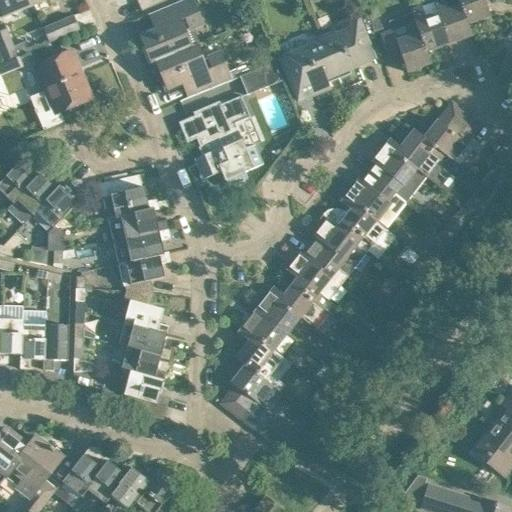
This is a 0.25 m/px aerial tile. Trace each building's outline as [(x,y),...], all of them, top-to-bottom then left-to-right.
[(0,0),(0,8),(4,17),(17,11),(14,5),(26,0),(0,0)] [(137,0),(136,0),(141,11),(168,0),(137,0)] [(157,30),(141,36),(152,63),(157,62),(157,61),(190,47),(184,32),(192,28),(201,24),(191,0),(183,0),(176,3),(180,15),(155,25),(155,26),(157,30)] [(471,36),(467,24),(460,5),(459,5),(447,9),(444,0),(440,0),(433,3),(437,13),(448,44),(471,36)] [(457,0),(459,5),(460,5),(467,24),(490,16),(484,0),(457,0)] [(411,11),(412,15),(413,14),(425,52),(426,52),(448,44),(437,13),(433,3),(411,11)] [(380,35),(388,58),(400,53),(407,73),(430,64),(426,52),(425,52),(413,14),(412,15),(389,23),(392,30),(380,35)] [(78,31),(72,16),(43,28),(49,43),(78,31)] [(375,32),(383,29),(379,16),(370,19),(375,32)] [(334,36),(323,41),(337,74),(374,59),(368,45),(357,17),(331,28),(334,36)] [(7,30),(0,32),(0,54),(3,62),(17,56),(18,56),(30,51),(26,41),(14,47),(7,30)] [(298,100),(329,87),(325,79),(337,74),(323,41),(280,58),(298,100)] [(47,44),(30,51),(34,60),(51,53),(47,44)] [(190,47),(157,61),(157,62),(168,88),(183,81),(185,86),(204,78),(209,89),(228,81),(230,80),(227,73),(219,53),(201,61),(194,45),(190,47)] [(72,51),(35,67),(45,91),(55,114),(40,120),(44,131),(48,130),(64,123),(60,112),(92,99),(81,74),(77,65),(72,51)] [(3,62),(0,63),(0,76),(22,67),(18,56),(17,56),(3,62)] [(275,62),(239,77),(246,96),(283,80),(275,62)] [(195,116),(179,123),(187,142),(196,138),(204,156),(194,160),(199,171),(196,172),(201,183),(213,178),(211,176),(221,172),(229,190),(248,182),(244,172),(263,165),(254,145),(245,149),(235,123),(251,116),(243,96),(222,105),(220,102),(215,104),(193,113),(195,116)] [(462,111),(452,103),(438,121),(447,129),(462,111)] [(470,118),(462,111),(447,129),(456,136),(470,118)] [(470,118),(456,136),(474,150),(479,154),(483,148),(472,139),(471,137),(480,125),(479,124),(470,118)] [(424,138),(420,144),(430,152),(434,146),(454,162),(456,164),(463,155),(468,159),(474,150),(456,136),(447,129),(438,121),(437,121),(424,138)] [(424,138),(414,130),(401,147),(396,153),(416,169),(426,177),(436,185),(449,170),(452,173),(458,165),(456,164),(454,162),(434,146),(430,152),(420,144),(424,138)] [(401,147),(391,139),(372,163),(379,168),(372,176),(406,203),(426,177),(416,169),(396,153),(401,147)] [(36,165),(30,172),(19,162),(7,176),(0,169),(0,191),(13,204),(41,176),(44,172),(36,165)] [(126,173),(103,178),(104,183),(127,178),(126,173)] [(108,220),(116,218),(116,219),(154,210),(154,211),(159,210),(157,199),(147,202),(144,188),(142,188),(139,175),(127,178),(104,183),(100,184),(103,198),(108,220)] [(34,216),(37,213),(37,212),(60,188),(61,188),(64,184),(56,177),(50,184),(41,176),(13,204),(5,211),(21,227),(33,215),(34,216)] [(406,203),(372,176),(366,185),(359,179),(341,203),(347,208),(351,211),(355,205),(376,221),(376,220),(386,228),(406,203)] [(60,188),(37,212),(53,228),(83,196),(76,189),(67,181),(64,184),(61,188),(60,188)] [(475,192),(464,207),(472,214),(484,199),(475,192)] [(351,211),(347,208),(344,212),(339,209),(333,209),(328,210),(323,214),(323,215),(348,235),(352,230),(362,238),(357,245),(365,252),(367,253),(386,228),(376,220),(376,221),(355,205),(351,211)] [(114,242),(125,240),(125,239),(168,230),(166,221),(157,223),(154,211),(154,210),(116,219),(116,218),(108,220),(107,220),(112,242),(114,242)] [(316,223),(321,227),(314,237),(320,242),(314,250),(346,276),(365,252),(357,245),(362,238),(352,230),(348,235),(323,215),(316,223)] [(424,253),(436,263),(458,236),(445,226),(424,253)] [(49,233),(48,251),(52,251),(61,252),(63,252),(59,228),(54,229),(53,228),(49,233)] [(125,262),(130,260),(130,261),(164,254),(163,253),(161,241),(170,239),(168,230),(125,239),(125,240),(114,242),(112,242),(116,264),(125,262)] [(14,249),(2,246),(0,253),(0,254),(12,258),(14,249)] [(45,250),(30,246),(27,261),(45,265),(45,251),(45,250)] [(346,276),(314,250),(307,259),(301,254),(293,263),(288,259),(282,267),(287,271),(297,279),(307,288),(304,291),(314,299),(319,293),(327,300),(346,276)] [(52,264),(51,266),(60,268),(60,260),(61,252),(52,251),(52,264)] [(168,252),(163,253),(164,254),(130,261),(130,260),(125,262),(116,264),(121,286),(125,286),(126,292),(153,294),(150,281),(164,278),(161,264),(170,262),(168,252)] [(420,257),(412,268),(422,276),(430,266),(431,264),(421,256),(420,257)] [(14,264),(2,261),(0,267),(0,269),(12,273),(14,264)] [(35,278),(47,281),(49,272),(37,269),(35,278)] [(62,275),(49,272),(47,281),(60,283),(62,275)] [(76,277),(76,289),(85,289),(85,277),(76,277)] [(307,288),(297,279),(284,295),(279,301),(299,318),(300,317),(309,325),(322,309),(332,316),(338,308),(327,300),(319,293),(314,299),(304,291),(307,288)] [(376,283),(368,293),(381,303),(389,294),(376,283)] [(286,334),(299,318),(279,301),(284,295),(274,288),(256,310),(286,334)] [(85,289),(76,289),(76,302),(84,302),(85,289)] [(123,325),(133,327),(133,326),(166,335),(169,326),(159,324),(163,310),(150,306),(153,294),(126,292),(124,300),(130,302),(123,325)] [(338,308),(332,316),(337,319),(341,320),(346,314),(338,308)] [(273,351),(286,334),(256,310),(238,333),(248,341),(253,335),(273,351)] [(23,321),(0,319),(0,364),(8,364),(8,355),(20,355),(21,355),(22,325),(23,325),(23,321)] [(75,324),(74,337),(83,337),(84,324),(75,324)] [(30,360),(43,360),(44,360),(45,326),(23,325),(22,325),(21,355),(20,355),(20,369),(30,370),(30,360)] [(123,325),(118,346),(127,348),(160,357),(160,359),(169,361),(172,351),(163,348),(166,335),(133,326),(133,327),(123,325)] [(69,327),(45,326),(44,360),(43,360),(42,370),(53,370),(53,361),(68,361),(69,327)] [(248,341),(234,358),(245,366),(249,360),(259,368),(255,374),(265,382),(275,390),(275,389),(279,392),(284,385),(278,381),(291,364),(283,359),(273,351),(253,335),(248,341)] [(302,335),(296,342),(306,350),(312,343),(302,335)] [(83,352),(83,337),(74,337),(74,358),(83,361),(92,363),(92,352),(83,352)] [(301,357),(306,350),(296,342),(291,349),(301,357)] [(156,370),(160,359),(160,357),(127,348),(120,371),(129,374),(130,373),(163,382),(166,373),(156,370)] [(74,358),(73,373),(82,373),(82,372),(92,372),(92,363),(83,361),(74,358)] [(245,366),(231,383),(235,386),(244,393),(254,401),(262,407),(262,406),(264,408),(270,413),(283,396),(279,392),(275,389),(275,390),(265,382),(255,374),(259,368),(249,360),(245,366)] [(129,411),(139,413),(163,420),(168,401),(159,398),(163,382),(130,373),(124,395),(133,398),(130,407),(129,411)] [(244,393),(235,386),(221,404),(230,412),(244,393)] [(312,400),(320,406),(329,395),(328,395),(321,389),(312,400)] [(240,419),(241,417),(254,401),(244,393),(230,412),(240,419)] [(511,396),(504,407),(508,410),(475,453),(504,476),(511,465),(511,458),(511,457),(511,456),(511,396)] [(254,401),(241,417),(240,419),(249,426),(264,408),(262,406),(262,407),(254,401)] [(270,413),(264,408),(249,426),(258,434),(259,433),(272,417),(273,415),(270,413)] [(0,483),(6,477),(11,471),(10,471),(29,447),(29,446),(5,428),(0,435),(0,483)] [(273,445),(283,452),(290,443),(281,435),(273,445)] [(38,511),(55,491),(43,482),(62,457),(54,451),(54,450),(50,446),(49,447),(36,437),(29,446),(29,447),(10,471),(11,471),(23,480),(16,489),(29,498),(17,511),(38,511)] [(84,455),(63,482),(82,498),(88,490),(87,489),(108,462),(101,456),(100,453),(94,449),(90,448),(84,455)] [(105,504),(111,496),(132,469),(125,463),(118,470),(108,462),(87,489),(88,490),(105,504)] [(134,502),(135,503),(146,511),(156,511),(157,511),(173,511),(182,501),(172,493),(174,490),(163,481),(169,474),(161,467),(155,475),(156,475),(134,502)] [(142,477),(132,469),(111,496),(129,511),(135,503),(134,502),(156,475),(155,475),(148,469),(142,477)] [(417,476),(401,497),(419,503),(427,479),(417,476)] [(511,511),(511,509),(429,484),(422,509),(430,511),(511,511)] [(265,495),(253,510),(255,511),(268,511),(275,503),(265,495)]
